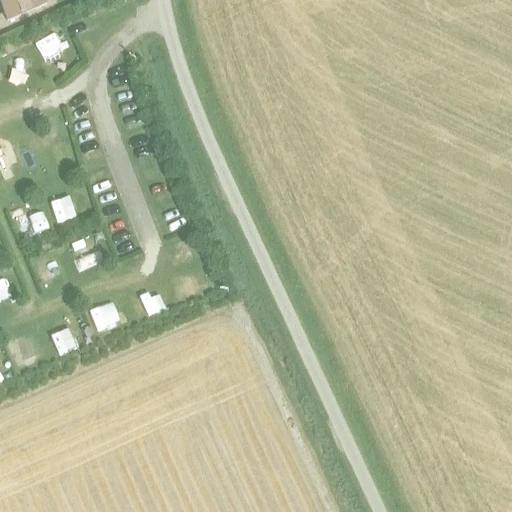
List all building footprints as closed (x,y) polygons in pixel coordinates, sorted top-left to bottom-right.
[(0,0),(0,8),(7,23),(45,6),(43,2),(44,0),(0,0)] [(0,80),(1,83),(19,76),(11,58),(0,63),(0,80)] [(69,247),(70,257),(88,254),(86,244),(69,247)] [(179,247),(159,254),(166,276),(187,270),(179,247)] [(131,322),(159,314),(156,303),(128,311),(131,322)]
